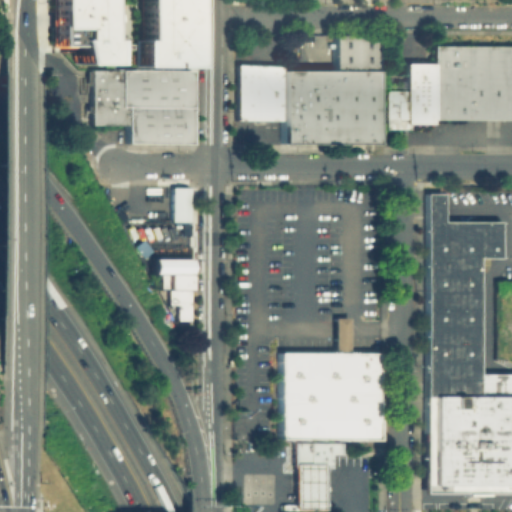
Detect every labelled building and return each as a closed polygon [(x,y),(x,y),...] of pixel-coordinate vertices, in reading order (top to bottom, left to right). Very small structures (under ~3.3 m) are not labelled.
[(185,0),(185,67),(128,66),(128,39),(133,39),(133,0),(98,0),(98,38),(103,38),(103,63),(70,63),(66,46),(46,46),(46,0),(185,0)] [(105,38),(104,64),(100,64),(100,68),(127,68),(128,41),(116,41),(116,31),(105,31),(105,32),(99,32),(99,38),(105,38)] [(332,37),(375,37),(375,74),(332,74),(332,37)] [(429,49),(511,49),(511,124),(429,124),(429,68),(429,49)] [(86,68),(188,68),(188,144),(121,144),(121,124),(86,124),(86,68)] [(236,68),(279,68),(279,74),(279,124),(236,124),(236,68)] [(402,68),(429,68),(429,124),(429,129),(407,129),(407,135),(383,135),(383,95),(402,95),(402,68)] [(279,74),(332,74),(375,74),(375,148),(279,148),(279,124),(279,74)] [(167,186),(185,186),(186,220),(168,220),(167,186)] [(497,220),(497,256),(475,256),(475,373),(511,373),(511,490),(422,491),(423,192),(440,192),(440,220),(497,220)] [(148,257),(186,257),(186,272),(148,272),(148,257)] [(156,273),(164,273),(163,287),(156,287),(156,273)] [(165,273),(186,273),(186,288),(165,287),(165,273)] [(164,289),(186,289),(186,302),(186,319),(173,319),(173,303),(164,303),(164,289)] [(349,350),(333,350),(332,349),(332,319),(347,319),(347,350),(349,350)] [(333,350),(351,350),(351,351),(375,351),(375,437),(277,437),(277,351),(327,352),(327,350),(333,350)] [(289,466),(289,441),(337,441),(337,453),(327,453),(327,466),(289,466)] [(320,509),(289,509),(289,462),(320,462),(320,509)]
